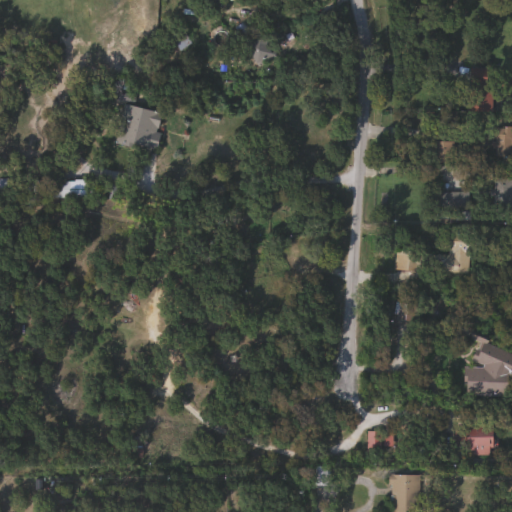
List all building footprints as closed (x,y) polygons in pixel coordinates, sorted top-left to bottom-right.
[(263,36),(274,56),(254,66),(244,45),(263,36)] [(486,79),(486,91),(499,91),(499,112),(466,112),(466,79),(486,79)] [(153,152),(113,143),(122,105),(161,114),(153,152)] [(451,164),(429,164),(430,117),(452,117),(451,164)] [(511,128),(511,158),(492,158),(492,128),(511,128)] [(511,180),(511,214),(492,214),(492,180),(511,180)] [(45,197),(45,194),(32,194),(32,181),(83,182),(83,198),(45,197)] [(467,275),(392,273),(393,252),(446,254),(447,229),(469,229),(467,275)] [(510,349),(509,397),(462,396),(462,366),(473,366),(474,348),(510,349)] [(490,455),(466,455),(466,445),(453,445),(453,429),(490,429),(490,455)] [(379,451),(365,451),(365,431),(379,431),(379,451)] [(312,489),(312,467),(328,467),(328,489),(312,489)] [(387,511),(387,475),(419,476),(419,511),(387,511)]
